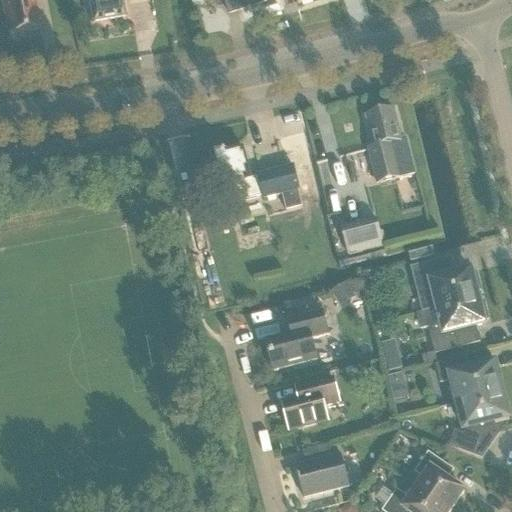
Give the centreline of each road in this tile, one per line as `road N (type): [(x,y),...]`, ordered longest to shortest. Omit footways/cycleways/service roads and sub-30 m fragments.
road 1 (tertiary): [(0,115),(157,100),(479,21)]
road 2 (residential): [(275,511),(230,335)]
road 3 (residential): [(511,149),(479,21)]
